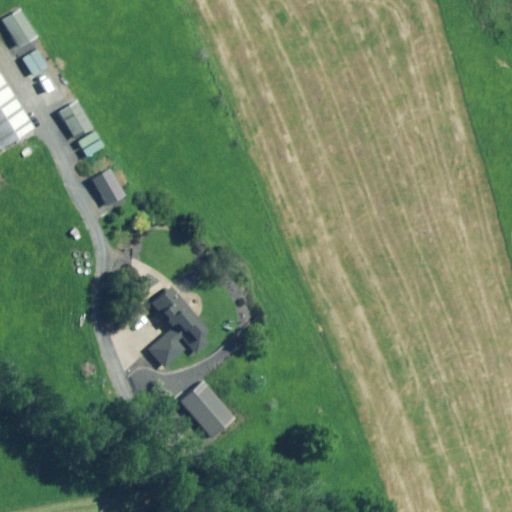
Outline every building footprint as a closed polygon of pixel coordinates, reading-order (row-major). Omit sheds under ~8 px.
[(33,36),(17,9),(0,19),(0,30),(11,49),(33,36)] [(0,146),(28,130),(0,83),(0,146)] [(90,127),(75,101),(54,113),(69,139),(90,127)] [(100,146),(90,131),(73,142),(83,157),(100,146)] [(119,196),(103,170),(87,180),(103,206),(119,196)] [(145,350),(160,368),(181,350),(174,343),(178,339),(192,355),(206,343),(199,335),(203,331),(164,286),(145,302),(169,329),(145,350)] [(228,419),(197,382),(175,401),(206,438),(228,419)]
